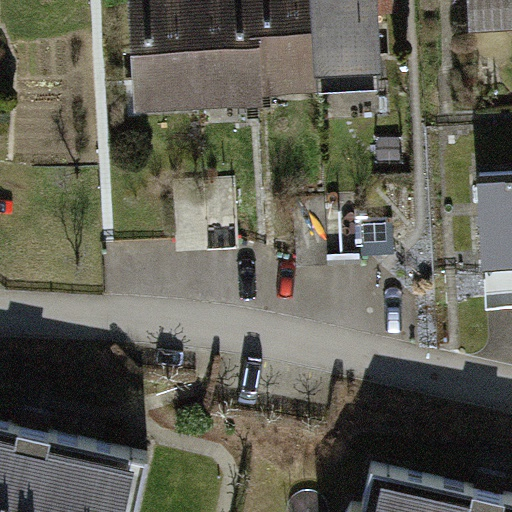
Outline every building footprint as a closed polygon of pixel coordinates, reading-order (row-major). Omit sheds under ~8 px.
[(195,0),(132,0),(138,99),(200,96),(195,0)] [(259,0),(195,0),(200,96),(264,93),(263,81),(259,0)] [(315,0),(259,0),(263,81),(320,80),(319,58),(315,0)] [(379,0),(315,0),(319,58),(320,80),(383,76),(383,64),(382,54),(379,0)] [(511,0),(488,0),(490,22),(511,20),(511,0)] [(511,164),(481,166),(487,265),(488,304),(511,302),(511,164)] [(242,241),(238,173),(174,177),(178,236),(178,245),(242,241)] [(359,214),(358,192),(294,196),(297,255),(298,263),(362,260),(361,250),(359,214)] [(359,214),(361,250),(371,250),(397,248),(395,212),(359,214)] [(135,511),(151,443),(134,439),(0,408),(0,511),(135,511)] [(511,511),(511,483),(376,452),(365,497),(357,493),(346,511),(511,511)]
